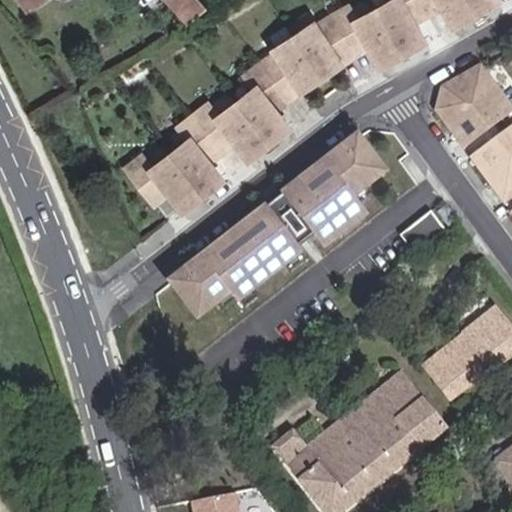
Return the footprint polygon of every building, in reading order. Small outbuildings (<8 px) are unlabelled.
[(20,0),(28,11),(44,0),(20,0)] [(284,108),(321,72),(368,52),(374,66),(430,42),(420,20),(438,13),(449,24),(503,1),(502,0),(375,0),(355,9),(347,1),(289,26),(244,70),(251,77),(217,110),(204,97),(177,123),(191,137),(147,156),(139,148),(120,167),(155,203),(168,198),(186,216),(288,117),(284,108)] [(198,0),(165,0),(180,17),(175,20),(180,26),(186,22),(188,24),(206,9),(198,0)] [(511,109),(480,68),(444,88),(439,110),(464,145),(511,109)] [(357,129),(160,275),(192,319),(229,292),(234,300),(317,238),(320,243),(363,211),(352,196),(387,170),(357,129)] [(511,194),(511,129),(474,158),(505,200),(511,194)] [(401,232),(412,248),(444,225),(433,210),(401,232)] [(454,400),(511,355),(511,327),(497,308),(425,364),(454,400)] [(355,410),(394,380),(384,368),(345,398),(355,410)] [(403,373),(394,380),(355,410),(306,449),(294,434),(273,450),(321,511),(343,511),(448,431),(403,373)] [(511,451),(495,463),(511,485),(511,451)] [(243,511),(241,492),(193,496),(194,511),(243,511)]
